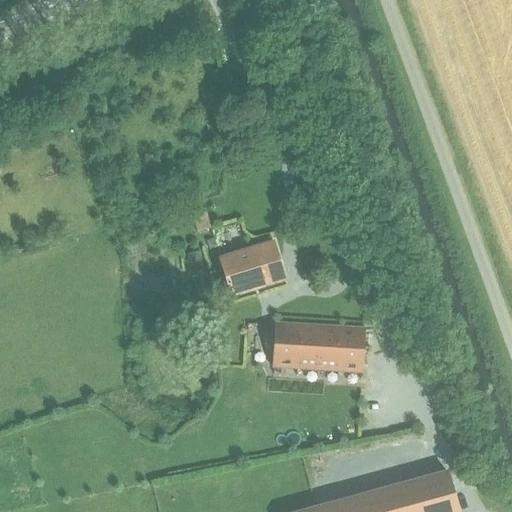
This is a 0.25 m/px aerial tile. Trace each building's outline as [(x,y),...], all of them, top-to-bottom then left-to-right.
[(64,116),(56,119),(60,127),(68,123),(64,116)] [(203,209),(190,213),(196,233),(209,229),(203,209)] [(232,296),(284,281),(272,241),(220,256),(232,296)] [(199,252),(186,255),(187,262),(201,259),(199,252)] [(362,373),(365,328),(274,323),(272,367),(362,373)] [(458,511),(448,474),(307,511),(458,511)]
